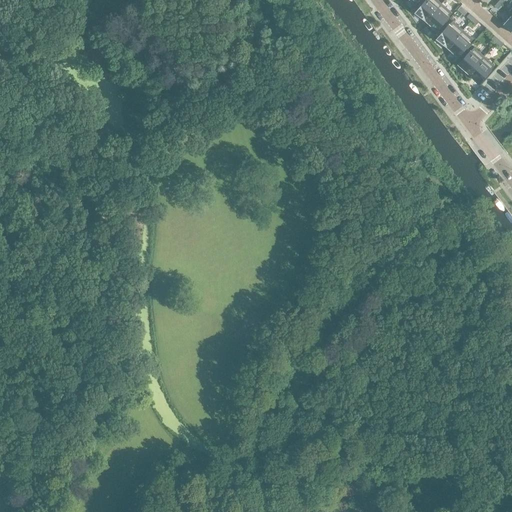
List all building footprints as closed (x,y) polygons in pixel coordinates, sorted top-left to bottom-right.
[(426,0),(416,11),(422,17),(426,20),(442,3),(438,0),(426,0)] [(442,3),(426,20),(431,24),(437,29),(449,16),(452,12),(442,3)] [(450,24),(437,38),(443,43),(448,47),(463,30),(453,20),(450,24)] [(463,30),(448,47),(452,51),(458,56),(470,42),(473,39),(463,30)] [(474,47),(459,64),(465,69),(469,73),(484,56),(474,47)] [(484,56),(469,73),(474,77),(479,82),(495,65),(484,56)]
